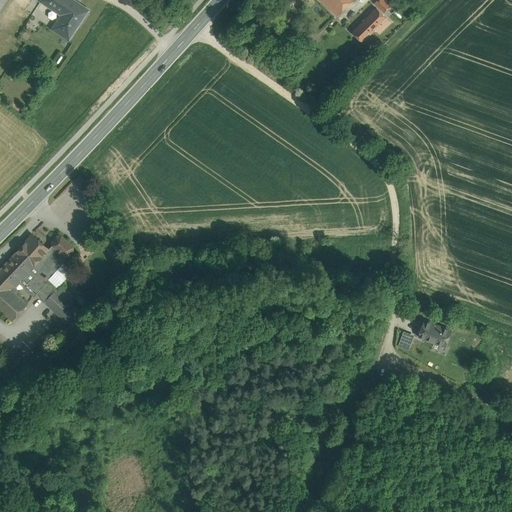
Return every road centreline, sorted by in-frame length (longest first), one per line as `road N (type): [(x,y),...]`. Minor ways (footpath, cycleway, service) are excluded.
road 1 (secondary): [(0,233),(220,0)]
road 2 (track): [(387,354),(368,345),(324,351),(249,344),(202,328),(154,291),(133,288)]
road 3 (track): [(325,118),(439,0)]
road 4 (track): [(387,354),(511,407)]
